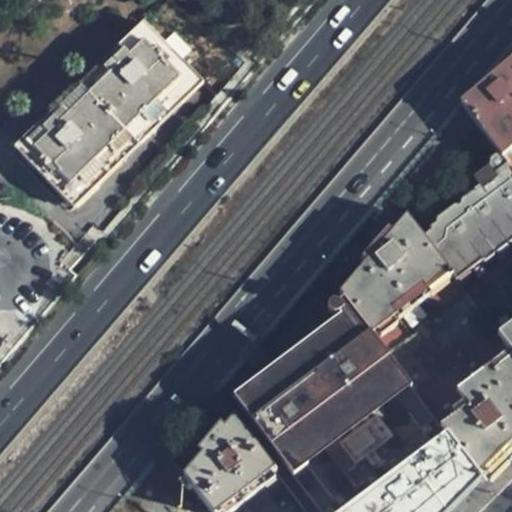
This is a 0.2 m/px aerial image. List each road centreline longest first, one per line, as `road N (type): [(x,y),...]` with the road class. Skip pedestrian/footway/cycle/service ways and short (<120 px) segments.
road 1 (trunk): [(70,511),(511,7)]
road 2 (trunk): [(364,0),(0,425)]
